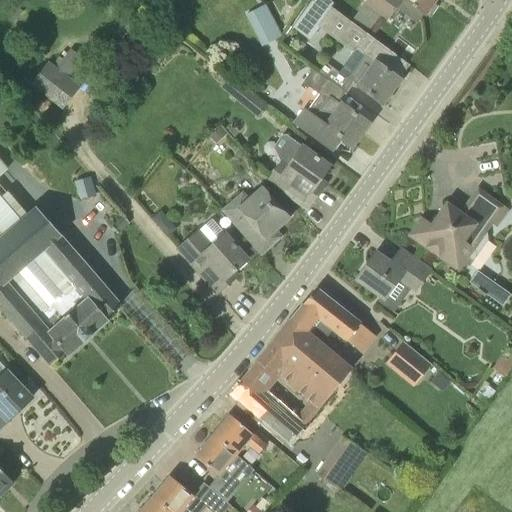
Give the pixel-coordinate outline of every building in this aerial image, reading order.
[(366,0),(364,3),(388,21),(402,0),(424,16),(435,0),(366,0)] [(263,7),(257,11),(246,17),(262,48),(280,39),(263,7)] [(356,49),(365,55),(400,79),(410,65),(331,8),(318,27),(353,53),(356,49)] [(71,50),(56,69),(48,62),(31,84),(63,109),(80,87),(66,77),(81,58),(71,50)] [(383,103),(400,79),(365,55),(348,78),(383,103)] [(313,119),(306,113),(304,112),(295,125),(332,151),(341,139),(351,147),(368,124),(338,103),(346,92),(313,69),(302,84),(309,88),(312,84),(315,86),(312,91),(326,101),(313,119)] [(266,107),(237,84),(228,77),(220,86),(258,117),(266,107)] [(281,163),(268,181),(307,208),(320,191),(314,187),(329,166),(302,147),(292,141),(288,141),(280,152),(284,159),(281,163)] [(243,193),(223,210),(262,254),(281,236),(275,230),(289,218),(262,187),(248,199),(243,193)] [(486,216),(498,225),(508,211),(479,191),(462,215),(448,205),(433,226),(423,219),(411,236),(459,270),(461,266),(470,264),(476,257),(487,239),(486,232),(479,226),(486,216)] [(37,208),(3,237),(0,239),(0,306),(27,338),(30,342),(46,328),(37,317),(49,307),(63,323),(63,322),(82,344),(109,321),(107,318),(122,305),(37,208)] [(200,229),(177,248),(217,293),(234,278),(231,275),(248,259),(212,218),(200,229)] [(377,252),(357,280),(385,300),(400,279),(417,291),(432,269),(403,248),(392,263),(377,252)] [(469,283),(503,306),(511,295),(477,271),(469,283)] [(351,371),(353,369),(323,345),(335,329),(365,351),(377,334),(316,289),(311,296),(309,294),(307,297),(309,298),(291,321),(351,371)] [(46,328),(30,342),(51,366),(66,353),(68,356),(82,344),(63,322),(63,323),(49,307),(37,317),(46,328)] [(318,411),(351,371),(291,321),(258,363),(245,378),(302,427),(316,409),(318,411)] [(405,340),(388,363),(416,386),(434,363),(405,340)] [(8,370),(7,372),(0,364),(0,428),(18,412),(33,397),(8,370)] [(292,443),(318,411),(316,409),(302,427),(245,378),(232,394),(232,393),(231,394),(292,443)] [(229,415),(212,435),(237,456),(247,444),(259,454),(266,446),(229,415)] [(237,456),(212,435),(195,456),(232,486),(239,478),(227,468),(237,456)] [(342,489),(367,453),(342,436),(316,473),(342,489)] [(0,495),(14,483),(0,468),(0,495)] [(171,476),(153,496),(171,511),(182,511),(189,505),(196,511),(202,511),(207,507),(171,476)] [(139,511),(171,511),(153,496),(139,511)]
